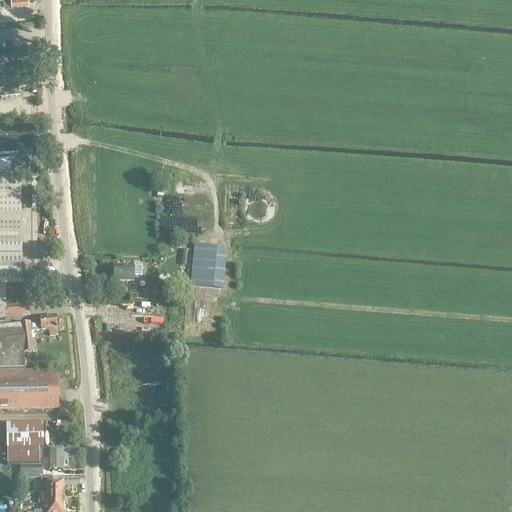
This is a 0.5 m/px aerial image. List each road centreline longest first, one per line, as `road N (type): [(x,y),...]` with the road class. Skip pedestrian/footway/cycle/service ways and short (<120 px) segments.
road 1 (residential): [(90,511),(50,0)]
road 2 (track): [(214,115),(56,97)]
road 3 (track): [(203,176),(58,135)]
